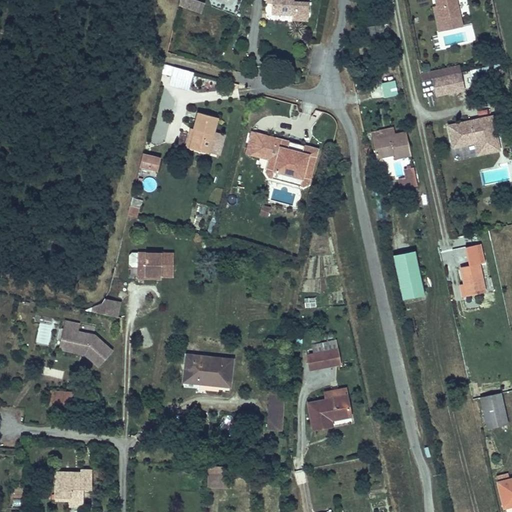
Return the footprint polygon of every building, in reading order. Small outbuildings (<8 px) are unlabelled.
[(190,9),(192,0),(179,0),(179,5),(190,9)] [(201,13),(205,3),(195,0),(192,0),(190,9),(201,13)] [(308,20),(309,2),(294,1),(293,0),(272,0),(272,2),(271,13),(292,14),(292,19),(308,20)] [(460,16),(456,0),(435,0),(437,5),(438,12),(440,20),(460,16)] [(386,40),(382,24),(367,27),(370,43),(386,40)] [(188,90),(193,72),(164,64),(162,73),(172,75),(169,85),(188,90)] [(461,72),(460,65),(441,69),(442,76),(461,72)] [(442,76),(441,69),(420,74),(422,80),(432,78),(442,76)] [(465,89),(461,72),(442,76),(432,78),(436,95),(465,89)] [(394,79),(369,84),(372,99),(397,94),(394,79)] [(209,152),(214,131),(218,117),(198,112),(194,129),(195,129),(190,148),(208,153),(209,152)] [(499,149),(492,116),(449,126),(453,147),(471,143),(470,141),(475,140),(475,142),(478,154),(499,149)] [(190,148),(195,129),(194,129),(191,128),(186,147),(190,148)] [(372,139),(392,135),(391,128),(371,132),(372,138),(372,139)] [(260,157),(266,135),(252,131),(246,153),(260,157)] [(411,154),(406,132),(392,135),(372,139),(373,142),(375,149),(377,158),(394,154),(395,158),(411,154)] [(309,183),(318,149),(303,145),(301,152),(292,150),(294,144),(292,142),(275,137),(266,172),(274,171),(303,178),(309,183)] [(301,152),(303,145),(292,142),(294,144),(292,150),(301,152)] [(158,170),(160,159),(142,154),(140,165),(158,170)] [(403,173),(401,166),(409,164),(407,156),(395,159),(398,174),(403,173)] [(417,185),(414,167),(405,169),(406,177),(400,178),(402,188),(417,185)] [(303,178),(274,171),(266,172),(269,177),(304,186),(309,183),(303,178)] [(145,177),(143,188),(154,190),(156,178),(145,177)] [(133,197),(130,207),(139,210),(142,200),(133,197)] [(260,215),(268,216),(270,207),(262,205),(260,215)] [(405,205),(405,218),(416,218),(416,205),(405,205)] [(477,233),(463,235),(464,246),(478,245),(477,233)] [(393,255),(404,300),(425,295),(415,250),(393,255)] [(173,276),(174,253),(138,252),(137,267),(145,267),(145,276),(162,276),(173,276)] [(485,292),(479,263),(461,267),(467,296),(485,292)] [(145,276),(145,267),(137,267),(137,278),(162,278),(162,276),(145,276)] [(304,308),(316,308),(316,297),(304,297),(304,308)] [(101,298),(99,314),(119,316),(120,301),(101,298)] [(38,321),(36,344),(51,345),(53,323),(38,321)] [(64,347),(68,329),(78,331),(79,324),(64,321),(59,348),(85,354),(86,352),(85,351),(64,347)] [(113,351),(95,335),(78,331),(68,329),(64,347),(85,351),(86,352),(85,354),(99,366),(113,351)] [(340,364),(337,349),(308,355),(310,370),(340,364)] [(230,382),(233,359),(187,354),(184,381),(200,383),(201,379),(230,382)] [(44,366),(42,373),(61,378),(63,371),(44,366)] [(283,388),(284,380),(275,379),(274,388),(283,388)] [(347,395),(345,388),(324,392),(326,399),(347,395)] [(75,404),(75,392),(50,391),(49,403),(75,404)] [(281,430),(283,393),(274,392),(269,392),(268,429),(281,430)] [(508,423),(501,393),(480,397),(487,428),(508,423)] [(351,416),(347,395),(326,399),(308,403),(313,429),(332,426),(331,419),(331,418),(334,417),(334,419),(351,416)] [(96,406),(97,398),(80,397),(79,405),(96,406)] [(231,482),(231,467),(209,467),(208,482),(231,482)] [(91,485),(91,470),(82,470),(82,472),(82,475),(56,474),(55,497),(70,497),(70,500),(70,505),(82,505),(82,489),(82,488),(81,488),(81,485),(91,485)] [(511,478),(498,482),(504,507),(511,505),(511,478)]
